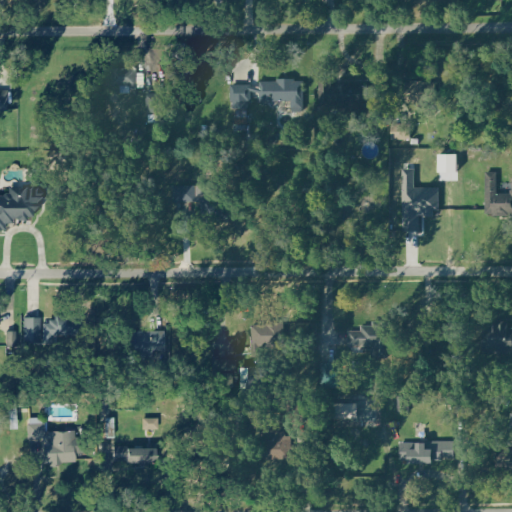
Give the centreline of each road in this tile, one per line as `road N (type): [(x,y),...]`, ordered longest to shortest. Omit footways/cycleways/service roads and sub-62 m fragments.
road 1 (residential): [(511,25),(0,32)]
road 2 (residential): [(511,272),(0,275)]
